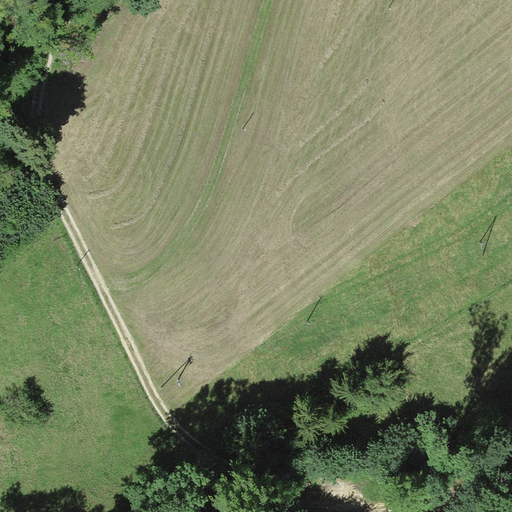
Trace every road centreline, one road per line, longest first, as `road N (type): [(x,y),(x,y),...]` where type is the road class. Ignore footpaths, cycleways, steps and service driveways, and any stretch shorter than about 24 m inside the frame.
road 1 (track): [(60,0),(39,111),(48,177),(132,366),(181,439),(265,500),(309,511),(351,509)]
road 2 (track): [(97,283),(137,283),(190,230),(208,197),(269,0)]
